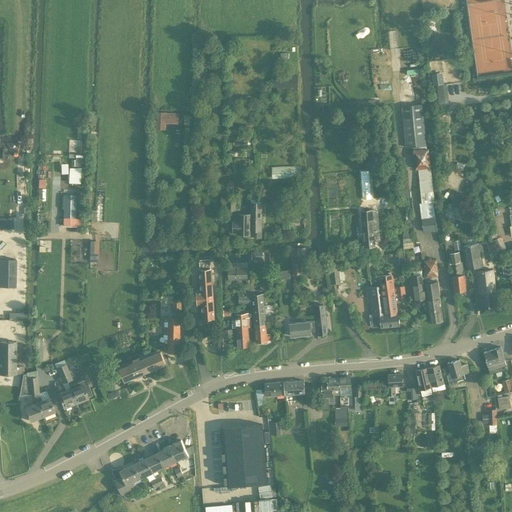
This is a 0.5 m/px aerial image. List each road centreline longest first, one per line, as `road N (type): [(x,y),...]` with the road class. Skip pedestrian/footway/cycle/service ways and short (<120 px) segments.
road 1 (tertiary): [(0,492),(58,470),(222,382),(396,362),(511,331)]
road 2 (track): [(453,182),(451,109),(511,95)]
